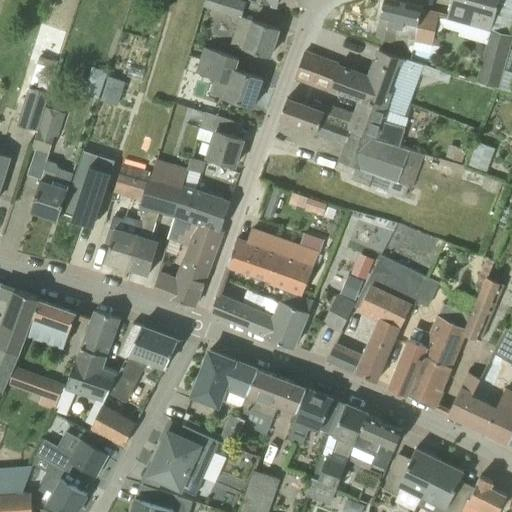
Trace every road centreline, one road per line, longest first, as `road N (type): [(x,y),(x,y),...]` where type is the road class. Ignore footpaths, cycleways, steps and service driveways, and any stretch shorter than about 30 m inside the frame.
road 1 (residential): [(198,326),(311,0)]
road 2 (residential): [(511,471),(198,326)]
road 3 (residential): [(101,511),(198,326)]
road 4 (residential): [(198,326),(0,266)]
